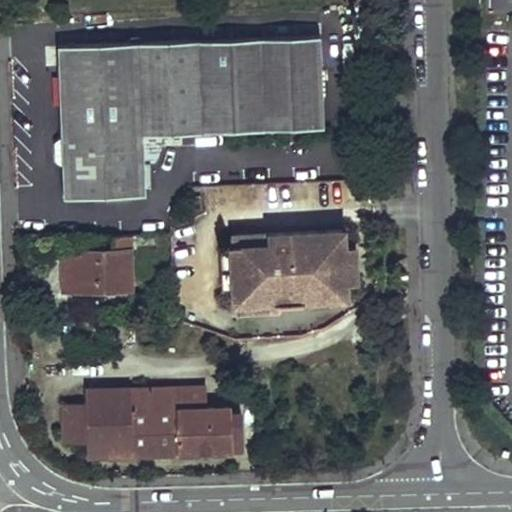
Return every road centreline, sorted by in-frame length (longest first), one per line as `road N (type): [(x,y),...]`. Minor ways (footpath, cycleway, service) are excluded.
road 1 (residential): [(441,494),(429,0)]
road 2 (residential): [(15,464),(45,488),(86,504),(441,494)]
